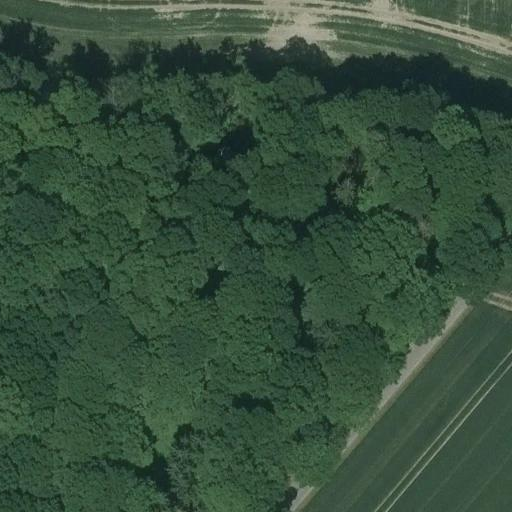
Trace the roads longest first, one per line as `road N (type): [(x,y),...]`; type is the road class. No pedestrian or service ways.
road 1 (unclassified): [(0,84),(100,99),(370,109),(511,153)]
road 2 (unclassified): [(281,511),(511,240)]
